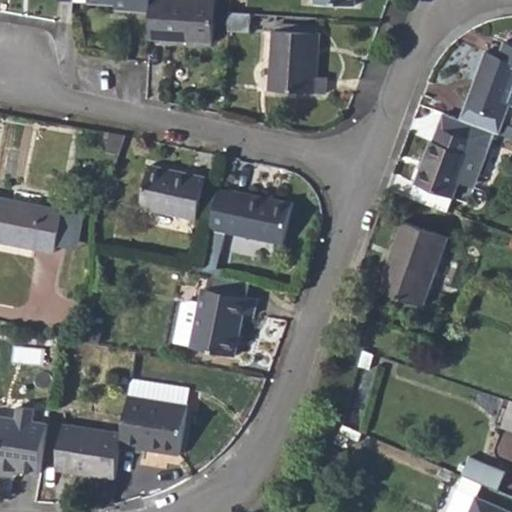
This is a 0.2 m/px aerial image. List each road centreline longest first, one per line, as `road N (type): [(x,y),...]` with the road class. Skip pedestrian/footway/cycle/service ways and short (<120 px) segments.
road 1 (residential): [(364,175),(51,96),(0,57)]
road 2 (residential): [(200,511),(261,456),(364,175)]
road 3 (residential): [(364,175),(424,26),(455,0)]
